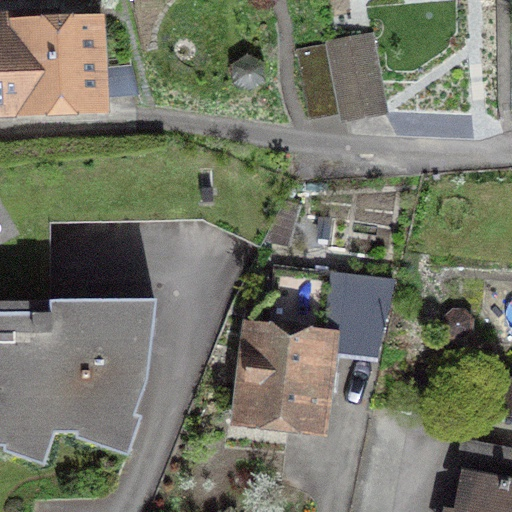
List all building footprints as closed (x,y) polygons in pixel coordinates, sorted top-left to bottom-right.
[(95,15),(0,19),(0,122),(100,119),(95,15)] [(372,43),(326,48),(335,126),(381,121),(372,43)] [(152,315),(0,317),(0,468),(30,479),(48,446),(137,476),(152,315)] [(331,338),(238,328),(226,433),(320,443),(331,338)] [(511,379),(500,378),(493,422),(511,424),(511,379)] [(511,511),(511,483),(461,473),(453,511),(511,511)]
